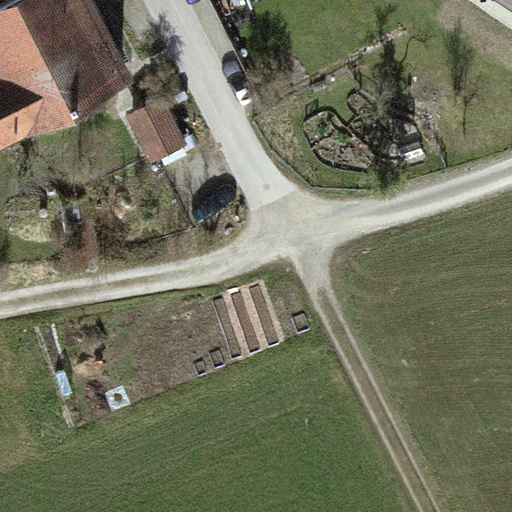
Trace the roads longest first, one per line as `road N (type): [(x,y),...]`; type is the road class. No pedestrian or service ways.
road 1 (residential): [(0,314),(173,283),(301,244)]
road 2 (track): [(439,511),(301,244)]
road 3 (residential): [(301,244),(174,0)]
road 4 (residential): [(301,244),(511,171)]
